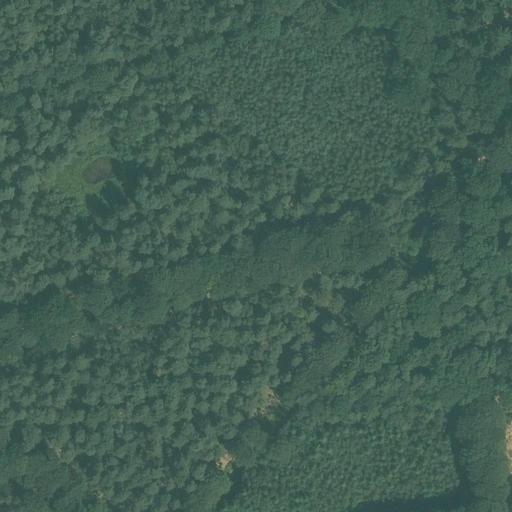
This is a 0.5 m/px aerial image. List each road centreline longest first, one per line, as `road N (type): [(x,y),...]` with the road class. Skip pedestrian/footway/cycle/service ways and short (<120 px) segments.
road 1 (track): [(511,161),(207,511)]
road 2 (unclassified): [(0,93),(318,0)]
